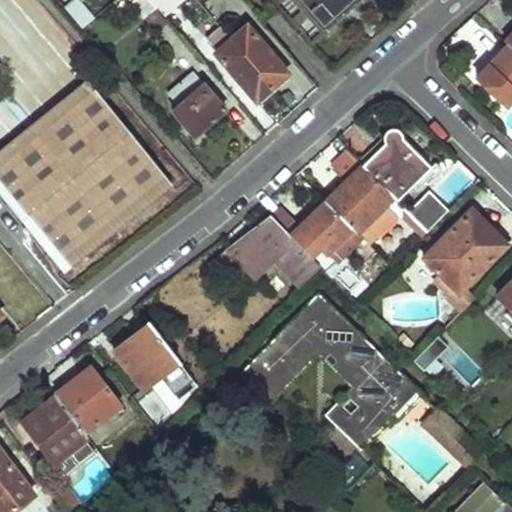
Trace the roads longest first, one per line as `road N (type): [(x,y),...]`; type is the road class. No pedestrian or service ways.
road 1 (residential): [(0,378),(394,57)]
road 2 (residential): [(511,173),(394,57)]
